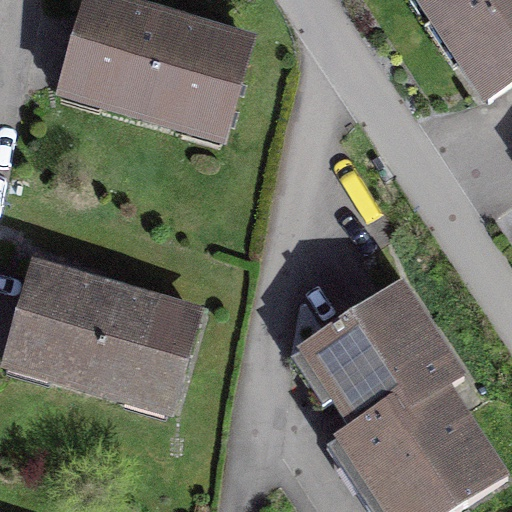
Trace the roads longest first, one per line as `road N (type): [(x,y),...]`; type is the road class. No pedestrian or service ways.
road 1 (residential): [(325,24),(251,428)]
road 2 (residential): [(325,24),(511,316)]
